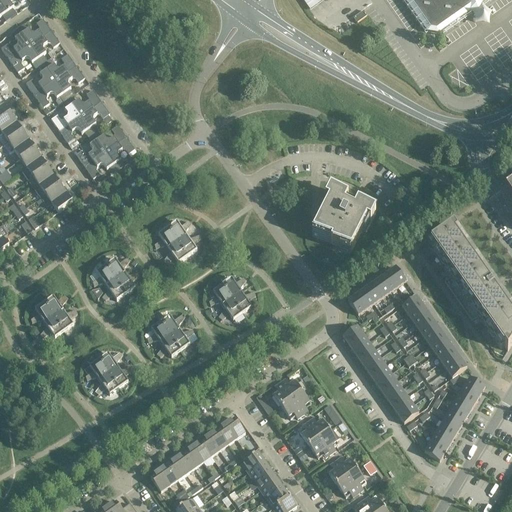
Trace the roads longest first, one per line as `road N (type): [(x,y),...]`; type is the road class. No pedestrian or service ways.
road 1 (residential): [(328,334),(325,302),(204,135)]
road 2 (residential): [(155,169),(38,0)]
road 3 (residential): [(328,334),(425,471),(453,488)]
road 4 (residential): [(101,207),(0,62)]
road 5 (secondary): [(241,19),(363,83)]
road 6 (residential): [(122,481),(233,401)]
road 7 (secondary): [(363,83),(251,5)]
road 8 (residential): [(312,511),(233,401)]
road 9 (unclassified): [(459,103),(445,97),(376,0)]
road 10 (residential): [(204,135),(194,96),(241,19)]
road 11 (residential): [(0,281),(101,207)]
